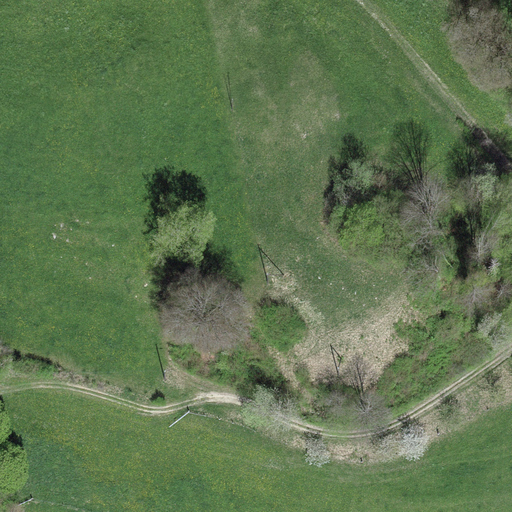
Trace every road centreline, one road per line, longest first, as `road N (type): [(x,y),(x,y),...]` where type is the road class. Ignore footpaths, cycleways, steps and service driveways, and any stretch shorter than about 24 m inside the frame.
road 1 (track): [(0,390),(57,383),(165,411),(224,396),(352,434),(397,421),(511,347)]
road 2 (track): [(363,0),(511,171)]
